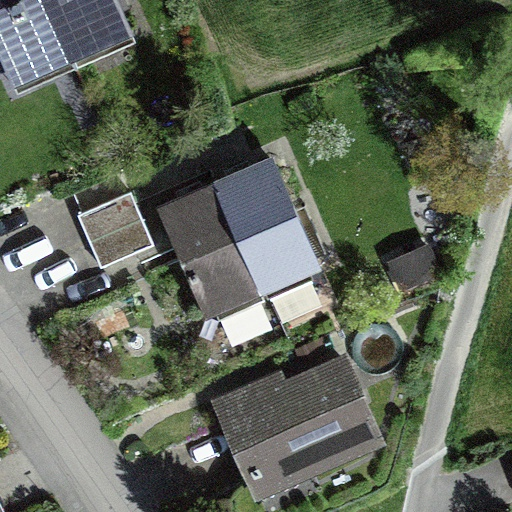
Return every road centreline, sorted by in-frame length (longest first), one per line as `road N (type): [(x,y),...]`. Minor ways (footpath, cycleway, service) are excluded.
road 1 (residential): [(418,511),(475,256)]
road 2 (residential): [(114,511),(0,347)]
road 3 (track): [(475,256),(511,132)]
